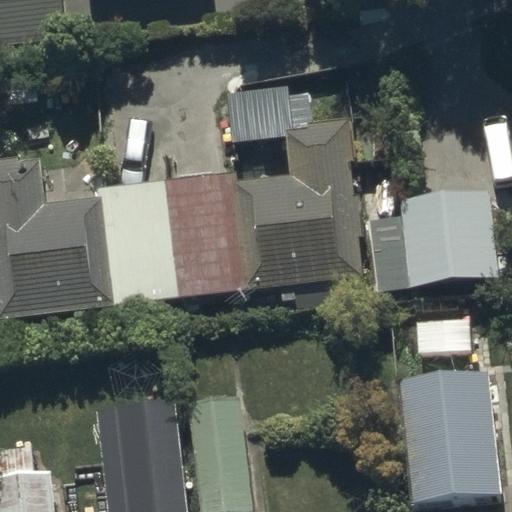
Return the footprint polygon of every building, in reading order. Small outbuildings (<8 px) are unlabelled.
[(0,0),(0,60),(65,55),(59,0),(0,0)] [(40,175),(0,178),(0,324),(2,340),(363,299),(351,137),(289,142),(293,197),(237,201),(236,194),(96,205),(97,220),(44,224),(40,175)] [(491,210),(403,217),(409,303),(498,296),(491,210)] [(402,395),(413,511),(485,511),(503,510),(491,387),(402,395)] [(188,511),(178,413),(104,421),(114,511),(188,511)] [(194,422),(201,511),(248,511),(240,418),(194,422)] [(0,463),(0,481),(1,492),(0,492),(0,511),(54,511),(52,489),(34,491),(31,461),(0,463)]
